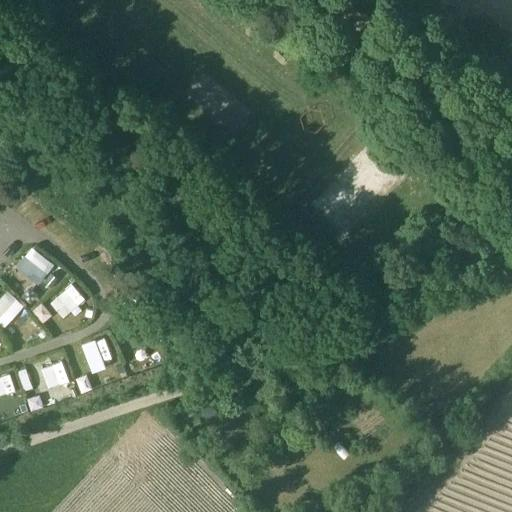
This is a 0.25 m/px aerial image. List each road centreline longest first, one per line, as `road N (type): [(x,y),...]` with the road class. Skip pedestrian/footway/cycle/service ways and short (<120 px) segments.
road 1 (unclassified): [(0,450),(323,343),(511,270)]
road 2 (track): [(308,0),(511,181)]
